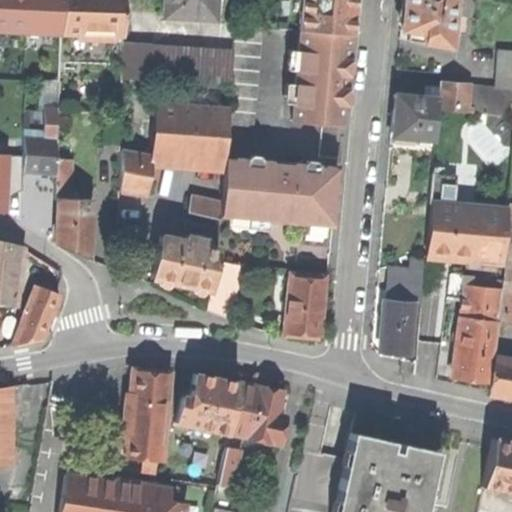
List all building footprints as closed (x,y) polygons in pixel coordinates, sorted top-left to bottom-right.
[(61,19),(61,0),(33,0),(33,18),(61,19)] [(61,0),(61,19),(60,34),(123,36),(124,0),(61,0)] [(163,0),(163,17),(220,20),(221,0),(163,0)] [(301,0),(299,30),(301,30),(350,34),(352,13),(353,0),(301,0)] [(450,46),(454,0),(403,0),(402,10),(401,29),(409,30),(425,32),(423,42),(450,46)] [(0,16),(0,71),(16,73),(16,79),(59,82),(60,62),(60,34),(61,19),(33,18),(0,16)] [(228,112),(227,124),(255,125),(262,28),(235,26),(233,56),(230,87),(228,112)] [(301,30),(293,121),(342,126),(346,84),(350,34),(301,30)] [(425,32),(409,30),(408,40),(423,42),(425,32)] [(123,36),(60,34),(60,62),(123,64),(123,46),(123,36)] [(230,87),(233,56),(123,46),(123,64),(122,80),(230,87)] [(496,65),(511,66),(511,49),(498,49),(496,65)] [(511,66),(496,65),(495,87),(511,88),(511,66)] [(0,121),(13,122),(14,98),(15,84),(16,79),(16,73),(0,71),(0,121)] [(467,113),(470,85),(440,83),(440,88),(439,98),(437,110),(467,113)] [(488,87),(470,85),(467,113),(486,114),(488,87)] [(425,87),(424,97),(439,98),(440,88),(425,87)] [(511,88),(495,87),(488,87),(486,114),(511,116),(511,88)] [(393,114),(391,137),(434,141),(437,110),(439,98),(424,97),(395,94),(393,114)] [(151,157),(225,162),(225,157),(227,124),(228,112),(154,107),(151,157)] [(43,110),(42,138),(53,138),(54,111),(43,110)] [(105,118),(105,144),(119,144),(119,118),(105,118)] [(38,173),(54,173),(55,161),(55,138),(53,138),(42,138),(22,136),(20,172),(38,173)] [(150,164),(151,157),(121,151),(120,191),(146,195),(148,178),(150,164)] [(221,203),(220,217),(333,227),(335,198),(338,167),(225,157),(225,162),(221,203)] [(0,173),(13,175),(15,162),(0,159),(0,173)] [(55,161),(54,173),(71,174),(72,161),(55,161)] [(160,165),(150,164),(148,178),(158,180),(160,165)] [(13,175),(0,173),(0,214),(14,216),(20,176),(13,175)] [(54,200),(58,200),(71,200),(71,174),(54,173),(54,200)] [(431,204),(455,206),(457,176),(432,174),(429,204),(431,204)] [(220,217),(221,203),(190,197),(187,213),(219,220),(220,217)] [(58,200),(57,245),(71,251),(88,259),(91,201),(71,200),(58,200)] [(431,204),(427,257),(460,260),(501,263),(506,210),(455,206),(431,204)] [(183,285),(211,291),(217,262),(219,249),(204,246),(205,240),(186,237),(185,242),(160,237),(152,279),(183,285)] [(0,242),(0,306),(15,307),(20,248),(0,242)] [(412,269),(410,302),(413,303),(421,303),(424,258),(413,258),(412,269)] [(242,264),(217,262),(211,291),(207,311),(230,320),(242,264)] [(44,263),(15,345),(43,339),(58,295),(57,273),(44,263)] [(389,268),(387,301),(410,302),(412,269),(389,268)] [(446,302),(461,303),(463,286),(501,290),(502,280),(450,273),(446,302)] [(291,276),(286,333),(301,334),(319,336),(324,279),(291,276)] [(461,303),(460,318),(495,322),(497,322),(501,290),(463,286),(461,303)] [(384,300),(380,352),(395,353),(409,354),(413,303),(410,302),(387,301),(384,300)] [(511,302),(504,302),(500,302),(499,324),(511,324),(511,302)] [(460,318),(452,379),(470,381),(488,383),(495,322),(460,318)] [(511,360),(495,358),(490,395),(507,398),(511,399),(511,360)] [(156,460),(162,461),(165,417),(168,375),(151,373),(132,372),(129,414),(125,458),(143,459),(156,460)] [(175,422),(228,434),(228,433),(239,384),(216,378),(194,374),(189,397),(181,395),(175,422)] [(257,388),(239,384),(228,433),(280,444),(286,417),(277,416),(282,393),(257,388)] [(0,388),(0,463),(15,464),(14,387),(0,388)] [(351,433),(333,511),(424,511),(438,453),(411,447),(400,444),(398,454),(390,452),(392,442),(370,437),(351,433)] [(511,442),(494,439),(483,488),(511,493),(511,442)] [(235,470),(239,450),(226,447),(221,467),(235,470)] [(156,460),(143,459),(142,474),(155,475),(156,460)] [(235,470),(221,467),(217,484),(231,487),(235,470)] [(176,511),(178,502),(156,499),(158,483),(115,477),(114,488),(100,486),(101,479),(68,474),(62,511),(176,511)]
